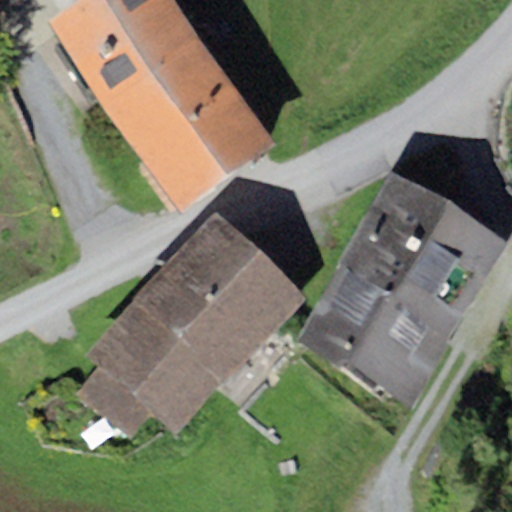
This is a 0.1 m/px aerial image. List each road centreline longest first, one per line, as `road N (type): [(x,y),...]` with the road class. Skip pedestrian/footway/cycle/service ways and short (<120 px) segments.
road 1 (tertiary): [(508,0),(438,80),(347,146),(0,317)]
road 2 (unknown): [(7,11),(125,253)]
